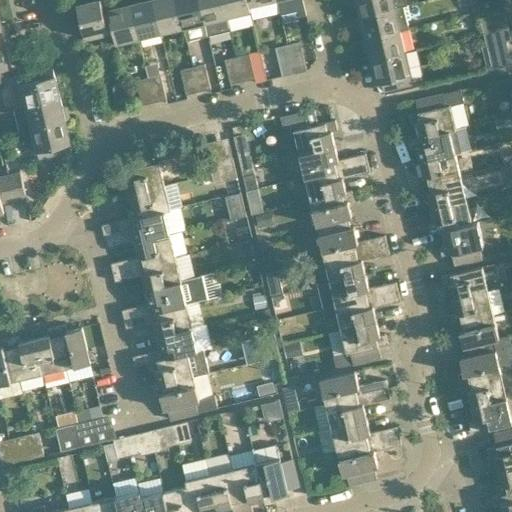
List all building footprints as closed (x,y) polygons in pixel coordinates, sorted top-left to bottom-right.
[(117,42),(109,8),(108,8),(109,15),(105,16),(100,0),(91,0),(77,4),(85,37),(100,34),(102,45),(117,42)] [(153,0),(142,0),(131,3),(139,37),(161,31),(153,0)] [(177,0),(153,0),(161,31),(183,26),(177,0)] [(200,0),(177,0),(183,26),(187,41),(209,36),(209,34),(200,0)] [(200,0),(209,34),(231,29),(228,15),(224,0),(200,0)] [(247,0),(224,0),(228,15),(250,10),(247,0)] [(247,0),(250,10),(249,5),(267,0),(247,0)] [(277,0),(281,14),(298,10),(300,15),(307,14),(303,0),(277,0)] [(357,0),(361,15),(408,4),(406,0),(357,0)] [(503,0),(477,0),(480,10),(505,4),(503,0)] [(131,3),(109,8),(117,42),(139,37),(131,3)] [(361,15),(366,37),(400,29),(413,26),(408,4),(361,15)] [(479,17),(483,33),(508,28),(504,11),(479,17)] [(508,28),(483,33),(486,44),(482,45),(487,69),(511,63),(511,62),(507,40),(511,39),(508,28)] [(366,37),(371,60),(405,52),(400,29),(366,37)] [(300,40),(288,43),(295,73),(307,70),(300,40)] [(6,43),(0,44),(0,74),(2,74),(7,73),(6,67),(11,66),(6,43)] [(295,73),(288,43),(275,46),(283,75),(295,73)] [(249,52),(237,55),(243,80),(255,77),(249,52)] [(405,52),(371,60),(376,82),(382,81),(384,90),(412,83),(410,74),(411,74),(405,52)] [(243,80),(237,55),(225,58),(231,83),(243,80)] [(205,63),(193,66),(199,91),(211,88),(205,63)] [(199,91),(193,66),(181,69),(186,94),(199,91)] [(19,74),(10,76),(18,107),(60,97),(55,74),(53,75),(51,67),(19,74)] [(161,74),(148,76),(154,101),(166,98),(161,74)] [(154,101),(148,76),(136,79),(142,104),(154,101)] [(511,83),(511,78),(487,83),(489,94),(511,88),(511,83)] [(113,85),(119,110),(131,107),(125,82),(113,85)] [(418,111),(409,114),(411,124),(417,123),(420,136),(456,128),(450,105),(464,101),(461,89),(443,93),(416,100),(418,111)] [(18,130),(32,127),(66,119),(60,97),(18,107),(13,108),(18,130)] [(297,141),(300,153),(335,145),(332,131),(338,130),(335,120),(318,124),(314,108),(280,117),(280,118),(282,117),(288,143),(297,141)] [(511,115),(495,120),(497,129),(511,125),(511,115)] [(66,119),(32,127),(39,159),(68,153),(65,143),(71,142),(66,119)] [(420,136),(408,139),(411,149),(417,147),(420,161),(456,153),(471,149),(466,126),(456,128),(420,136)] [(300,153),(305,177),(368,162),(366,153),(338,159),(335,145),(300,153)] [(418,177),(420,186),(461,176),(456,153),(420,161),(423,175),(418,177)] [(251,154),(239,157),(244,176),(253,174),(255,173),(251,154)] [(233,158),(222,161),(224,171),(226,180),(238,178),(236,168),(233,158)] [(126,179),(130,193),(165,185),(159,161),(118,171),(121,181),(126,179)] [(222,161),(210,163),(212,174),(215,183),(226,180),(224,171),(222,161)] [(305,177),(311,200),(352,190),(346,191),(343,178),(370,172),(368,162),(305,177)] [(20,172),(8,175),(14,200),(26,197),(20,172)] [(253,174),(244,176),(247,190),(256,188),(253,174)] [(0,212),(4,211),(2,202),(14,200),(8,175),(0,176),(0,212)] [(428,194),(431,208),(466,199),(461,176),(420,186),(422,195),(428,194)] [(133,207),(127,208),(129,217),(130,218),(164,209),(171,208),(165,185),(130,193),(133,207)] [(256,188),(247,190),(249,199),(260,196),(258,187),(256,188)] [(319,235),(319,236),(354,228),(354,227),(351,228),(348,217),(352,216),(348,201),(354,200),(352,190),(311,200),(317,224),(320,224),(323,234),(319,235)] [(226,196),(231,218),(245,215),(240,192),(226,196)] [(428,223),(431,233),(478,221),(472,222),(466,199),(431,208),(434,222),(428,223)] [(131,227),(135,241),(170,233),(164,209),(102,225),(105,234),(131,227)] [(271,211),(256,214),(259,226),(274,223),(271,211)] [(478,221),(431,233),(442,230),(445,244),(440,245),(442,255),(452,253),(455,265),(482,258),(480,247),(484,246),(478,221)] [(247,225),(236,227),(239,238),(249,236),(247,225)] [(319,236),(325,259),(387,244),(385,235),(358,241),(354,228),(319,236)] [(111,262),(113,271),(176,256),(170,233),(135,241),(138,255),(111,262)] [(330,281),(330,282),(366,274),(362,260),(389,253),(387,244),(325,259),(330,281)] [(274,254),(263,256),(267,272),(278,269),(274,254)] [(142,274),(146,288),(181,280),(176,256),(113,271),(115,281),(142,274)] [(449,284),(452,298),(488,290),(483,266),(441,275),(443,286),(449,284)] [(267,272),(266,272),(272,295),(284,293),(278,269),(267,272)] [(330,281),(318,284),(324,308),(336,306),(398,291),(396,282),(369,288),(366,274),(330,282),(330,281)] [(122,309),(124,318),(187,303),(199,300),(208,298),(207,297),(202,275),(196,276),(181,280),(146,288),(149,302),(122,309)] [(450,314),(452,323),(494,313),(488,290),(452,298),(455,312),(450,314)] [(336,306),(342,329),(377,321),(373,307),(401,300),(398,291),(336,306)] [(265,293),(253,296),(256,308),(268,306),(265,293)] [(154,321),(157,335),(192,326),(187,303),(124,318),(126,327),(154,321)] [(269,308),(261,310),(263,318),(271,316),(269,308)] [(460,331),(463,345),(467,344),(499,336),(494,313),(452,323),(454,332),(460,331)] [(377,321),(342,329),(350,364),(381,357),(379,345),(388,343),(386,333),(380,335),(377,321)] [(66,323),(57,326),(67,367),(91,361),(82,325),(67,329),(66,323)] [(49,334),(35,337),(43,372),(67,367),(57,326),(47,328),(49,334)] [(135,365),(147,362),(198,349),(192,326),(157,335),(160,349),(133,355),(135,365)] [(274,333),(254,337),(259,360),(280,355),(274,333)] [(19,334),(10,337),(20,378),(43,372),(35,337),(20,340),(19,334)] [(463,372),(458,374),(460,383),(501,373),(511,370),(511,346),(509,335),(499,337),(499,336),(467,344),(470,356),(460,358),(463,372)] [(0,382),(20,378),(10,337),(1,339),(2,345),(0,345),(0,382)] [(296,341),(284,344),(287,357),(299,354),(296,341)] [(188,352),(147,362),(149,371),(155,370),(158,384),(193,375),(209,371),(204,348),(198,349),(188,352)] [(320,379),(326,403),(388,388),(386,379),(359,385),(356,371),(320,379)] [(468,391),(471,405),(507,397),(501,373),(460,383),(462,392),(468,391)] [(158,384),(152,385),(155,395),(161,393),(164,408),(168,407),(171,418),(190,414),(198,412),(218,407),(215,396),(199,399),(193,375),(158,384)] [(273,381),(258,385),(260,395),(275,391),(273,381)] [(326,403),(331,427),(367,418),(364,404),(391,398),(388,388),(326,403)] [(297,397),(285,399),(288,411),(300,408),(297,397)] [(511,419),(507,397),(471,405),(474,419),(469,420),(471,430),(511,420),(511,419)] [(279,398),(261,401),(265,419),(283,416),(279,398)] [(77,413),(78,422),(93,418),(103,416),(100,405),(88,407),(77,413)] [(103,416),(93,418),(96,430),(98,441),(116,438),(111,414),(103,416)] [(73,423),(76,434),(96,430),(93,418),(78,422),(73,423)] [(331,427),(337,450),(400,435),(398,426),(370,432),(367,418),(331,427)] [(187,421),(175,424),(180,443),(192,440),(187,421)] [(73,423),(56,427),(61,450),(79,446),(76,434),(73,423)] [(180,443),(175,424),(164,426),(168,446),(180,443)] [(164,426),(150,430),(155,449),(168,446),(164,426)] [(497,446),(487,448),(489,458),(495,456),(498,470),(511,466),(511,429),(494,434),(497,446)] [(96,430),(76,434),(79,446),(98,441),(96,430)] [(141,452),(155,449),(150,430),(136,433),(141,452)] [(19,436),(22,447),(41,443),(38,431),(19,436)] [(136,433),(125,436),(130,455),(141,452),(136,433)] [(400,435),(337,450),(343,474),(347,473),(349,484),(377,478),(374,466),(378,465),(375,451),(402,444),(400,435)] [(25,459),(19,436),(0,440),(0,454),(2,464),(25,459)] [(130,455),(125,436),(116,438),(113,439),(114,442),(118,458),(130,455)] [(108,460),(118,458),(114,442),(104,445),(108,460)] [(41,443),(22,447),(25,459),(44,454),(41,443)] [(276,443),(253,448),(257,463),(265,498),(266,504),(276,502),(274,496),(289,492),(288,488),(300,486),(295,466),(293,458),(293,457),(280,460),(276,443)] [(230,454),(233,468),(257,463),(253,448),(230,454)] [(206,458),(210,474),(233,468),(230,454),(229,452),(206,458)] [(183,463),(186,479),(210,474),(206,458),(183,463)] [(257,463),(233,468),(243,511),(253,511),(251,501),(264,498),(265,504),(266,504),(257,463)] [(499,496),(511,492),(511,466),(498,470),(502,484),(496,486),(499,496)] [(243,511),(233,468),(210,474),(218,509),(232,506),(233,511),(243,511)] [(210,474),(186,479),(188,485),(194,511),(205,511),(218,509),(210,474)] [(137,476),(113,482),(116,496),(120,511),(145,511),(141,496),(138,482),(137,476)] [(138,482),(141,496),(164,490),(161,477),(138,482)] [(194,511),(188,485),(164,490),(169,511),(194,511)] [(66,493),(70,507),(93,501),(90,487),(66,493)] [(169,511),(164,490),(141,496),(145,511),(169,511)] [(511,511),(511,492),(499,496),(492,497),(494,506),(500,504),(502,511),(511,511)] [(120,511),(116,496),(93,501),(95,511),(120,511)] [(95,511),(93,501),(70,507),(70,511),(95,511)]
